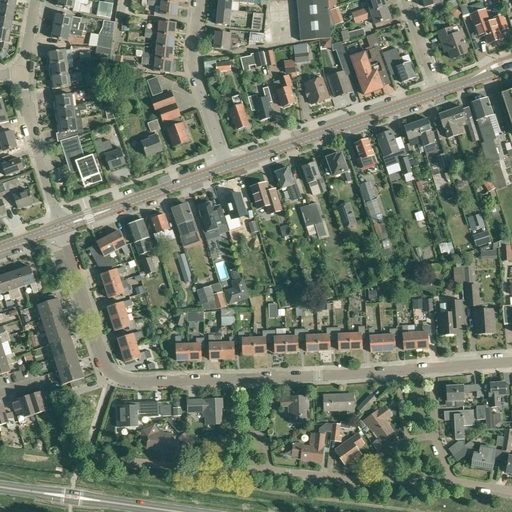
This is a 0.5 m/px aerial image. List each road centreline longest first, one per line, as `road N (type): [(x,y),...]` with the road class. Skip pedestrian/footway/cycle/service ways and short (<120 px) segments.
road 1 (secondary): [(230,168),(438,93)]
road 2 (residential): [(193,469),(93,454),(114,377)]
road 3 (secondary): [(62,228),(230,168)]
road 4 (residential): [(230,168),(194,71),(200,0)]
road 5 (residential): [(62,228),(25,111),(22,73)]
road 6 (residential): [(114,377),(62,228)]
road 7 (residential): [(399,373),(275,378)]
road 8 (residential): [(234,380),(114,377)]
